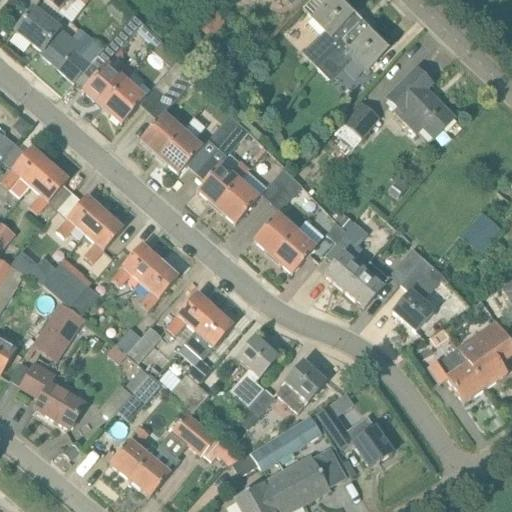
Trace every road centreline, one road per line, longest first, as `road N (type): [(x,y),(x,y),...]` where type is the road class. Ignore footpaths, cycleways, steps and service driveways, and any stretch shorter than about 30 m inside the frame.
road 1 (residential): [(463,478),(372,355),(267,310),(0,79)]
road 2 (unclassified): [(108,511),(0,417)]
road 3 (tertiary): [(511,93),(416,0)]
